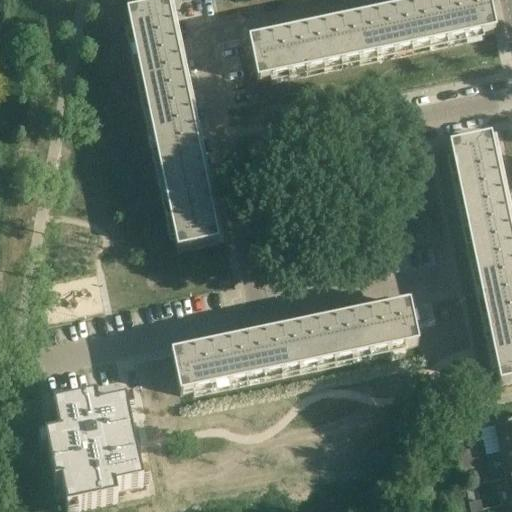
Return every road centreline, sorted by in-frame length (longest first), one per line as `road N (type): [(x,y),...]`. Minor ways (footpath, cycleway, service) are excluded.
road 1 (residential): [(227,159),(205,51),(210,34),(381,0)]
road 2 (residential): [(227,159),(511,100)]
road 3 (residential): [(258,311),(41,358)]
road 4 (residential): [(258,311),(227,159)]
road 5 (residential): [(396,282),(258,311)]
